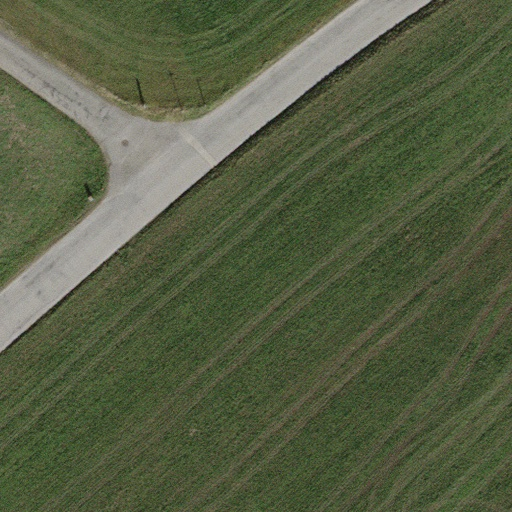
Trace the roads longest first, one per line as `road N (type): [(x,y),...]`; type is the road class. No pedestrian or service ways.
road 1 (unclassified): [(174,174),(398,0)]
road 2 (unclassified): [(0,328),(174,174)]
road 3 (unclassified): [(174,174),(0,48)]
